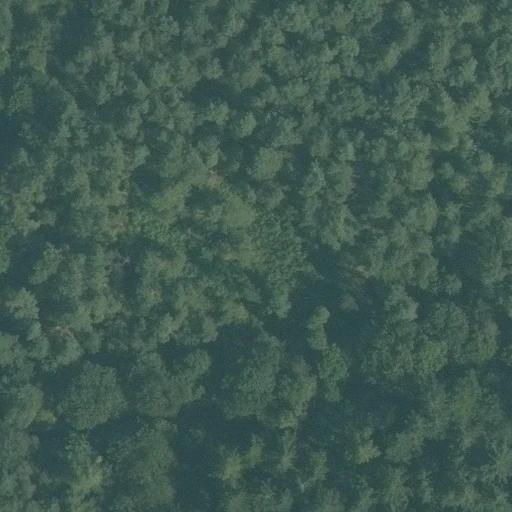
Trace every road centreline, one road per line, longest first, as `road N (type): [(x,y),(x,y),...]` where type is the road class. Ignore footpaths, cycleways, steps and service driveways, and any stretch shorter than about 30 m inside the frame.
road 1 (track): [(0,430),(511,350)]
road 2 (track): [(0,139),(7,0)]
